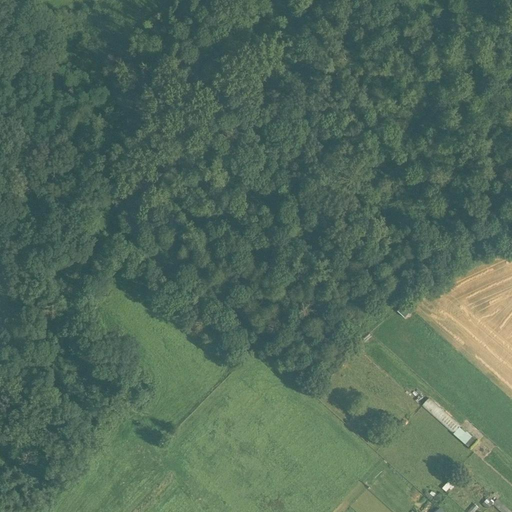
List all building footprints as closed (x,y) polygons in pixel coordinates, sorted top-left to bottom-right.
[(343,365),(341,362),(329,372),(332,376),(343,365)] [(461,427),(429,399),(422,407),(454,436),(461,427)] [(469,449),(477,440),(473,437),(465,446),(469,449)] [(461,468),(454,476),(457,479),(464,471),(461,468)] [(450,482),(443,490),(446,492),(452,484),(450,482)] [(488,511),(493,505),(500,511),(510,511),(497,501),(494,504),(486,497),(480,503),(488,511)]
